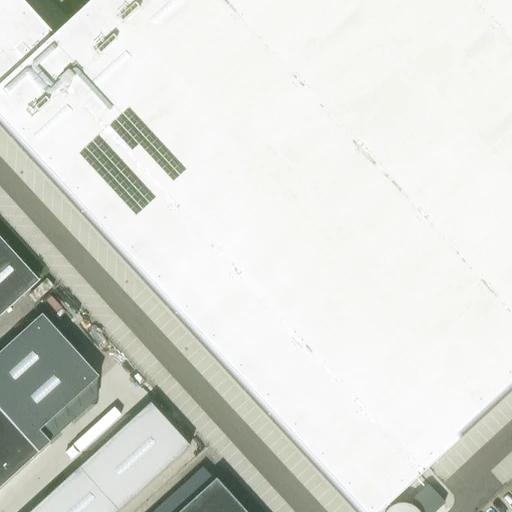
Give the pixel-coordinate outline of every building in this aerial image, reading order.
[(9,0),(0,0),(0,126),(355,511),(381,511),(511,392),(511,0),(93,0),(48,42),(9,0)] [(0,245),(0,316),(35,284),(0,245)] [(121,334),(145,313),(113,278),(89,300),(121,334)] [(16,341),(0,355),(0,485),(34,455),(48,443),(38,432),(97,379),(42,318),(16,341)] [(149,405),(30,511),(119,511),(120,511),(127,505),(189,449),(149,405)] [(237,511),(211,483),(179,511),(237,511)] [(426,486),(411,501),(421,511),(436,511),(444,505),(426,486)]
